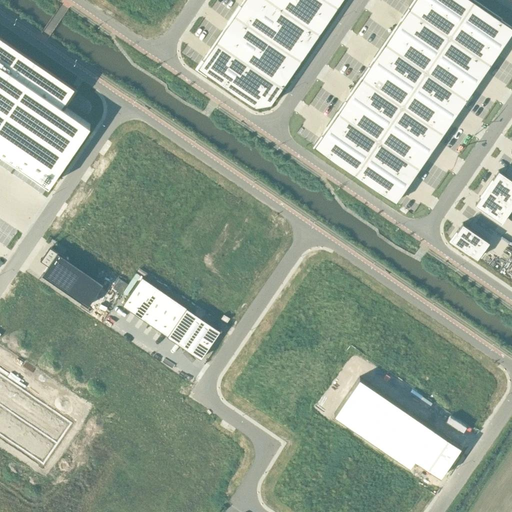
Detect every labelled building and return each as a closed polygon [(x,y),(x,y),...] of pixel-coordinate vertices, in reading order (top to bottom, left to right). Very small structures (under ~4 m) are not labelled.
[(272,0),(243,0),(234,13),(301,58),(319,32),(272,0)] [(330,0),(272,0),(319,32),(337,5),(330,0)] [(413,0),(409,6),(450,34),(473,0),(413,0)] [(511,25),(474,0),(473,0),(450,34),(490,62),(511,30),(511,25)] [(408,8),(385,41),(426,69),(450,34),(409,6),(408,8)] [(234,13),(216,40),(283,85),(301,58),(234,13)] [(0,150),(49,184),(90,123),(62,104),(75,85),(0,33),(0,150)] [(450,34),(426,69),(467,97),(490,62),(450,34)] [(216,40),(198,66),(255,106),(271,103),(283,85),(216,40)] [(385,41),(361,76),(402,104),(426,69),(385,41)] [(426,69),(402,104),(443,132),(467,97),(426,69)] [(361,76),(338,111),(378,139),(402,104),(361,76)] [(402,104),(378,139),(419,166),(443,132),(402,104)] [(338,111),(314,145),(354,173),(378,139),(338,111)] [(378,139),(354,173),(395,201),(419,166),(378,139)] [(511,178),(499,169),(487,187),(511,203),(511,178)] [(129,228),(147,202),(106,174),(87,201),(129,228)] [(215,179),(159,261),(211,297),(239,256),(267,215),(215,179)] [(511,203),(487,187),(475,204),(501,222),(511,205),(511,203)] [(73,210),(61,229),(76,240),(89,221),(73,210)] [(89,221),(76,240),(86,246),(99,228),(89,221)] [(463,222),(451,239),(477,257),(489,240),(463,222)] [(99,228),(86,246),(96,253),(108,234),(99,228)] [(108,234),(96,253),(106,260),(118,241),(108,234)] [(118,241),(106,260),(115,267),(128,248),(118,241)] [(50,245),(41,258),(52,265),(45,276),(88,305),(104,282),(61,253),(50,245)] [(128,248),(115,267),(126,273),(138,255),(128,248)] [(142,275),(122,304),(123,304),(125,305),(125,306),(126,305),(131,309),(131,310),(151,281),(142,275)] [(151,281),(131,310),(132,310),(134,312),(135,311),(140,315),(140,316),(160,287),(151,281)] [(160,287),(140,316),(141,317),(141,316),(143,318),(144,317),(149,321),(148,322),(149,322),(169,293),(160,287)] [(169,293),(149,322),(150,323),(150,322),(152,324),(158,327),(157,328),(158,329),(178,300),(169,293)] [(178,300),(158,329),(159,329),(161,330),(167,333),(166,334),(167,335),(187,306),(178,300)] [(187,306),(167,335),(169,336),(169,335),(175,339),(175,340),(176,340),(184,345),(184,346),(185,347),(185,346),(192,351),(192,352),(193,352),(201,357),(206,349),(207,350),(207,349),(221,329),(207,319),(205,318),(202,316),(202,317),(195,312),(196,312),(187,306)] [(223,314),(221,318),(227,322),(230,318),(223,314)] [(130,358),(89,422),(122,444),(164,378),(130,358)] [(0,434),(43,464),(72,423),(0,373),(0,434)] [(359,376),(334,413),(410,465),(414,458),(428,467),(441,476),(462,445),(449,436),(448,437),(359,376)] [(132,490),(165,511),(171,511),(203,465),(213,471),(233,441),(184,409),(132,490)]
